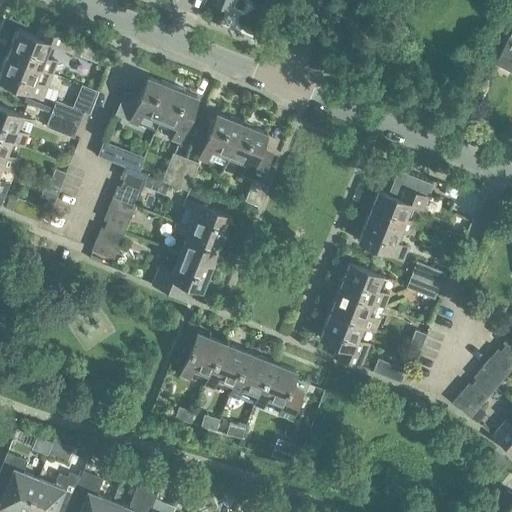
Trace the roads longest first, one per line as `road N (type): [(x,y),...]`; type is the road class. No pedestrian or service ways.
road 1 (residential): [(131,23),(80,158),(108,171),(80,235)]
road 2 (unclassified): [(511,176),(288,87)]
road 3 (unclassified): [(288,87),(131,23)]
